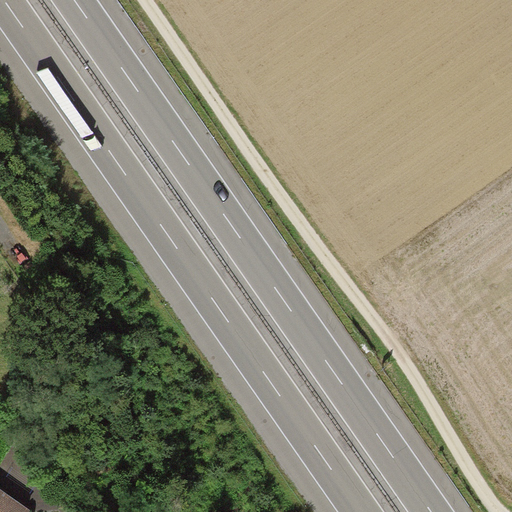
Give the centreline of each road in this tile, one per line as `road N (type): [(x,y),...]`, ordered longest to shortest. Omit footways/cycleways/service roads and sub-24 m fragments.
road 1 (track): [(497,511),(140,0)]
road 2 (motorway): [(4,0),(360,511)]
road 3 (motorway): [(432,511),(76,0)]
